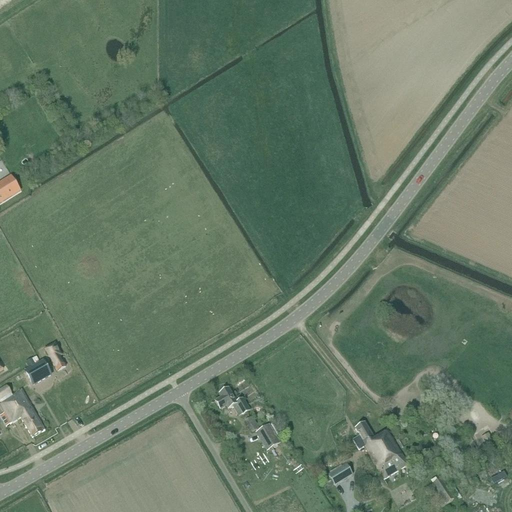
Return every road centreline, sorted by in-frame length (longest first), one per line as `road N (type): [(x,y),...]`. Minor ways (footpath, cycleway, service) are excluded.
road 1 (tertiary): [(511,63),(333,287),(180,394)]
road 2 (tertiary): [(0,497),(180,394)]
road 3 (unclassified): [(251,511),(180,394)]
